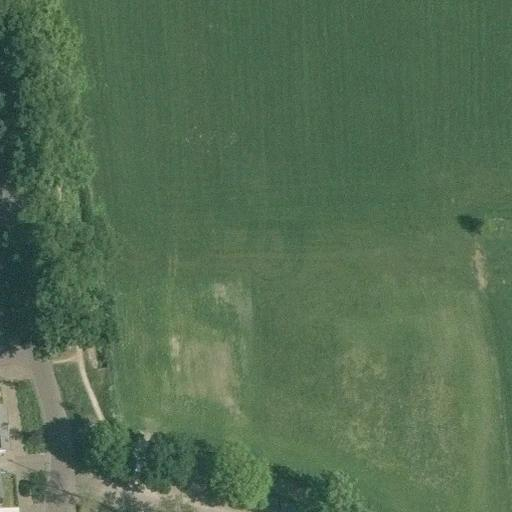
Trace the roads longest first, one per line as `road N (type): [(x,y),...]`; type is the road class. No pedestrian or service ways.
road 1 (tertiary): [(34,347),(0,93)]
road 2 (residential): [(173,511),(120,496),(61,460)]
